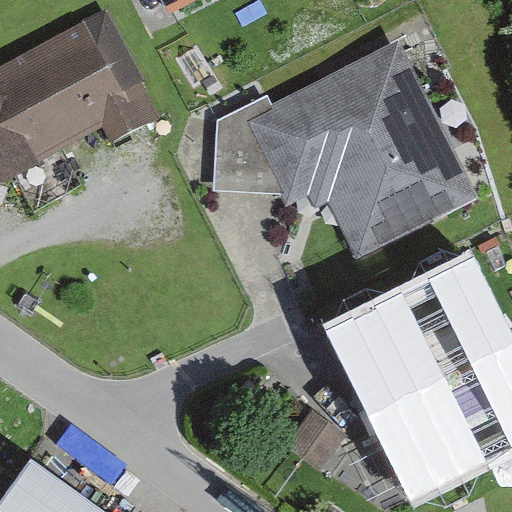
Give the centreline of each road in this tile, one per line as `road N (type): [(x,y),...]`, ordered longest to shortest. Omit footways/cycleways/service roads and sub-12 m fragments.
road 1 (residential): [(0,340),(238,511)]
road 2 (unknown): [(0,251),(129,183)]
